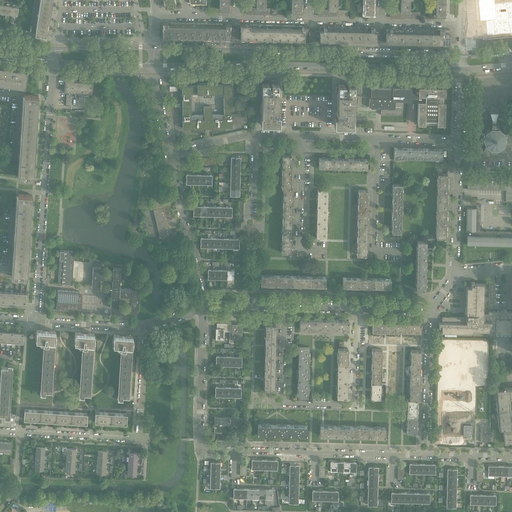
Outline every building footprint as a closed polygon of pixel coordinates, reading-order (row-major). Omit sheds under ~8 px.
[(40,0),(36,32),(35,35),(45,36),(46,36),(46,35),(51,0),(40,0)] [(164,0),(164,1),(165,5),(166,8),(167,8),(168,8),(176,6),(177,5),(177,7),(181,6),(180,3),(179,0),(164,0)] [(228,0),(219,0),(219,10),(229,10),(228,0)] [(265,8),(265,0),(255,0),(255,2),(256,2),(256,8),(259,8),(262,8),(265,8)] [(301,0),(291,0),(291,12),(301,12),(301,0)] [(337,0),(328,0),(328,1),(327,1),(327,4),(328,4),(328,10),(331,10),(334,10),(337,10),(337,0)] [(373,0),(363,0),(364,14),(373,14),(373,0)] [(409,0),(400,0),(400,3),(399,3),(399,6),(400,6),(400,12),(403,12),(406,12),(409,12),(409,0)] [(445,0),(436,0),(436,15),(445,16),(445,0)] [(478,0),(480,21),(485,21),(487,36),(510,34),(511,33),(511,2),(495,4),(494,0),(478,0)] [(233,38),(233,28),(230,28),(230,25),(231,25),(231,24),(225,24),(225,27),(223,27),(223,24),(170,23),(170,27),(168,27),(168,23),(163,23),(162,37),(233,38)] [(238,39),(272,39),(306,40),(307,29),(307,26),(252,25),(252,28),(250,28),(250,25),(240,25),(239,25),(238,39)] [(320,27),(320,33),(319,41),(360,42),(378,42),(378,32),(376,32),(376,28),(373,28),(371,28),(371,31),(368,31),(368,28),(328,27),(328,30),(326,30),(326,27),(323,26),(323,27),(320,27)] [(386,28),(386,42),(439,44),(442,44),(450,44),(450,30),(445,30),(439,29),(439,32),(438,32),(438,30),(394,28),(394,31),(392,31),(392,28),(389,28),(386,28)] [(0,84),(25,88),(28,72),(0,68),(0,84)] [(277,111),(277,98),(279,98),(279,91),(278,91),(278,89),(279,89),(280,88),(280,87),(280,86),(280,85),(280,84),(280,83),(279,82),(278,81),(277,80),(276,80),(275,80),(275,79),(274,79),(273,79),(272,80),(271,80),(270,80),(271,81),(264,80),(264,82),(260,82),(260,89),(261,89),(261,90),(260,90),(260,92),(259,93),(259,94),(259,96),(259,97),(259,99),(259,100),(259,101),(260,103),(261,103),(260,124),(280,125),(280,115),(276,115),(276,114),(278,114),(278,111),(279,111),(277,111)] [(93,82),(65,80),(64,92),(67,93),(67,94),(66,94),(66,105),(71,105),(72,94),(71,94),(71,93),(92,94),(93,82)] [(232,127),(232,85),(217,85),(217,83),(197,83),(197,86),(182,86),(183,128),(191,128),(191,130),(204,130),(204,128),(212,128),(212,130),(225,129),(225,128),(232,127)] [(347,85),(345,85),(338,84),(338,87),(336,86),(336,93),(338,93),(337,112),(336,112),(336,115),(339,115),(338,117),(334,117),(334,126),(353,127),(354,93),(356,93),(356,87),(354,87),(354,85),(347,85)] [(444,125),(445,102),(442,102),(443,96),(445,96),(445,87),(418,87),(418,92),(418,93),(412,93),(412,87),(393,87),(393,86),(371,85),(371,98),(369,98),(369,108),(371,108),(381,108),(381,115),(402,116),(403,101),(418,101),(417,124),(425,124),(425,120),(436,120),(437,120),(437,124),(444,125)] [(32,174),(36,101),(38,101),(39,96),(24,95),(23,107),(19,178),(33,179),(34,174),(32,174)] [(98,106),(92,105),(89,105),(88,114),(97,115),(98,106)] [(497,123),(496,123),(492,123),(491,122),(491,123),(490,128),(486,130),(481,130),(480,130),(484,143),(483,148),(482,148),(482,149),(490,149),(491,151),(497,151),(497,149),(505,149),(503,144),(508,131),(507,131),(502,131),(499,128),(497,124),(498,123),(497,123)] [(410,149),(398,148),(394,148),(394,157),(410,158),(410,149)] [(426,149),(410,149),(410,158),(426,158),(426,149)] [(442,149),(430,149),(426,149),(426,158),(442,159),(442,149)] [(282,155),(282,172),(291,172),(291,155),(282,155)] [(318,167),(334,168),(335,159),(318,158),(318,167)] [(351,159),(335,159),(334,168),(351,168),(351,159)] [(367,159),(355,159),(351,159),(351,168),(367,169),(367,159)] [(511,176),(506,177),(506,178),(488,177),(489,170),(468,170),(468,189),(506,190),(506,202),(511,201),(511,176)] [(291,172),(282,172),(281,188),(283,188),(291,188),(291,172)] [(438,173),(438,177),(437,190),(447,190),(447,174),(438,173)] [(393,184),(393,188),(392,200),(402,200),(402,184),(393,184)] [(293,188),(291,188),(283,188),(283,204),(292,204),(293,188)] [(318,189),(317,205),(327,205),(327,189),(318,189)] [(358,190),(358,194),(358,206),(367,206),(368,190),(358,190)] [(447,190),(437,190),(437,206),(446,206),(447,190)] [(26,273),(30,200),(32,200),(32,195),(18,194),(13,277),(27,278),(27,273),(26,273)] [(177,227),(174,214),(170,215),(168,206),(171,205),(171,202),(172,201),(171,201),(168,200),(165,200),(162,200),(160,200),(156,201),(153,202),(150,203),(148,205),(151,210),(154,209),(160,238),(170,236),(168,228),(172,228),(177,227)] [(402,200),(392,200),(392,216),(401,216),(402,200)] [(292,204),(283,204),(282,221),(292,221),(292,204)] [(511,231),(480,231),(480,228),(482,228),(482,225),(480,225),(481,204),(476,204),(476,209),(467,208),(466,231),(468,231),(468,232),(471,232),(471,231),(472,231),(472,236),(467,236),(467,244),(511,245),(511,231)] [(327,205),(317,205),(317,222),(326,222),(327,205)] [(367,206),(358,206),(357,222),(367,223),(367,206)] [(446,206),(437,206),(437,222),(446,222),(446,206)] [(401,216),(392,216),(392,232),(401,232),(401,216)] [(292,221),(282,221),(282,237),(291,237),(292,221)] [(326,222),(317,222),(316,238),(326,238),(326,222)] [(367,223),(357,222),(357,239),(366,239),(367,223)] [(446,222),(437,222),(436,238),(445,238),(446,222)] [(291,237),(282,237),(282,253),(291,253),(291,237)] [(366,239),(357,239),(357,255),(366,255),(366,239)] [(417,241),(417,245),(417,257),(426,257),(426,251),(427,251),(427,248),(426,248),(426,241),(417,241)] [(70,284),(72,251),(60,251),(58,283),(70,284)] [(426,257),(417,257),(416,273),(426,273),(426,267),(426,264),(426,257)] [(125,269),(113,268),(113,276),(101,275),(101,267),(93,267),(92,287),(100,287),(100,279),(112,280),(111,308),(119,309),(119,301),(131,301),(131,309),(139,310),(140,290),(132,289),(120,289),(121,279),(124,279),(125,269)] [(416,273),(416,277),(416,289),(425,289),(425,283),(426,283),(426,280),(425,280),(426,273),(416,273)] [(261,275),(260,285),(277,285),(277,276),(261,275)] [(293,276),(277,276),(277,285),(293,286),(293,276)] [(293,276),(293,286),(309,286),(309,277),(293,276)] [(309,277),(309,286),(325,286),(326,277),(309,277)] [(343,278),(342,287),(346,287),(349,287),(352,287),(355,287),(359,287),(359,278),(355,278),(352,278),(350,278),(346,278),(343,278)] [(359,278),(359,287),(362,287),(365,287),(368,287),(371,288),(375,288),(375,278),(371,278),(368,278),(366,278),(362,278),(359,278)] [(375,278),(375,288),(378,288),(381,288),(384,288),(387,288),(391,288),(391,279),(387,279),(384,279),(382,279),(378,279),(375,278)] [(439,323),(439,328),(442,328),(442,332),(473,333),(473,331),(495,332),(495,335),(511,335),(511,332),(511,314),(511,315),(511,312),(509,312),(508,312),(507,312),(506,310),(502,310),(501,311),(501,312),(500,312),(499,311),(497,311),(496,312),(495,311),(493,311),(493,312),(492,312),(491,311),(489,311),(489,312),(488,312),(488,314),(483,314),(484,283),(474,283),(474,282),(471,282),(471,287),(467,287),(466,315),(467,315),(467,316),(467,318),(461,317),(461,318),(458,317),(454,317),(450,317),(442,317),(442,321),(443,321),(443,323),(439,323)] [(56,310),(70,311),(81,312),(82,295),(79,295),(79,291),(57,290),(56,310)] [(316,329),(316,320),(300,319),(299,329),(316,329)] [(332,330),(332,320),(316,320),(316,329),(332,330)] [(348,330),(349,320),(332,320),(332,330),(348,330)] [(388,331),(388,322),(372,321),(372,331),(388,331)] [(405,332),(405,322),(388,322),(388,331),(405,332)] [(421,332),(421,322),(405,322),(405,332),(421,332)] [(229,331),(229,323),(217,323),(217,328),(216,328),(216,339),(224,339),(224,331),(229,331)] [(242,336),(242,324),(229,323),(229,331),(232,331),(232,339),(238,340),(238,335),(242,336)] [(275,341),(275,332),(275,325),(266,324),(265,341),(275,341)] [(52,392),(55,339),(56,331),(36,330),(36,343),(42,344),(41,346),(43,346),(43,348),(44,348),(41,394),(40,394),(45,394),(45,391),(52,392)] [(94,334),(81,333),(75,332),(74,346),(80,346),(80,348),(82,348),(82,350),(83,350),(80,396),(79,396),(84,397),(84,394),(91,394),(94,334)] [(133,336),(114,335),(113,348),(119,349),(119,351),(120,351),(120,353),(122,353),(119,399),(117,399),(122,399),(123,396),(129,397),(133,336)] [(275,357),(275,348),(275,341),(265,341),(265,357),(275,357)] [(308,364),(308,354),(309,347),(299,347),(298,363),(308,364)] [(347,365),(348,355),(348,348),(338,348),(338,364),(347,365)] [(381,366),(381,356),(382,349),(372,349),(371,365),(381,366)] [(420,367),(420,357),(420,350),(411,350),(410,366),(420,367)] [(274,374),(274,364),(275,357),(265,357),(265,373),(274,374)] [(308,380),(308,371),(308,364),(298,363),(298,380),(308,380)] [(8,412),(11,365),(13,365),(8,364),(7,367),(1,367),(0,381),(0,414),(4,415),(4,418),(9,418),(9,420),(10,420),(11,420),(12,420),(13,420),(13,419),(14,419),(14,418),(15,417),(15,416),(15,415),(13,415),(10,414),(10,415),(10,412),(8,412)] [(347,381),(347,372),(347,365),(338,364),(337,381),(347,381)] [(381,382),(381,372),(381,366),(371,365),(371,382),(381,382)] [(420,383),(420,373),(420,367),(410,366),(410,383),(420,383)] [(274,390),(274,380),(274,374),(265,373),(264,390),(274,390)] [(307,396),(308,387),(308,380),(298,380),(298,396),(307,396)] [(347,397),(347,388),(347,381),(337,381),(337,397),(347,397)] [(380,398),(381,389),(381,382),(371,382),(371,398),(380,398)] [(419,399),(419,390),(420,383),(410,383),(409,399),(417,399),(419,399)] [(511,429),(508,396),(510,396),(510,398),(511,397),(511,388),(505,389),(505,388),(503,388),(503,389),(497,390),(500,430),(511,429)] [(417,416),(417,406),(417,399),(409,399),(407,399),(407,415),(417,416)] [(24,419),(39,420),(40,410),(25,409),(24,419)] [(56,411),(40,410),(39,420),(55,421),(56,411)] [(71,412),(56,411),(55,421),(71,422),(71,412)] [(87,413),(71,412),(71,422),(87,423),(87,413)] [(95,422),(110,423),(111,413),(95,412),(95,422)] [(127,414),(111,413),(110,423),(126,424),(127,414)] [(416,432),(417,422),(417,416),(407,415),(407,432),(416,432)] [(220,429),(220,425),(228,425),(229,418),(215,417),(214,433),(221,433),(221,429),(220,429)] [(274,435),(274,425),(258,424),(257,434),(274,435)] [(290,435),(290,425),(274,425),(274,435),(290,435)] [(306,435),(307,426),(290,425),(290,435),(306,435)] [(493,442),(494,431),(489,431),(489,425),(481,425),(480,442),(493,442)] [(336,436),(336,426),(320,426),(320,436),(336,436)] [(353,437),(353,427),(336,426),(336,436),(353,437)] [(369,437),(369,427),(353,427),(353,437),(369,437)] [(385,437),(385,428),(369,427),(369,437),(385,437)] [(511,441),(511,431),(503,432),(504,443),(511,441)]
